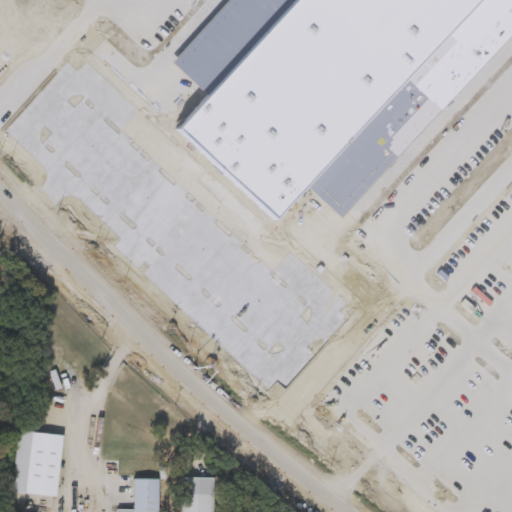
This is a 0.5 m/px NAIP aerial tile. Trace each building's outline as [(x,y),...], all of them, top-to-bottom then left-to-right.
[(301,0),(265,21),(260,14),(249,20),(243,9),(253,4),(250,0),(301,0)] [(423,66),(430,54),(440,59),(434,71),(423,66)] [(417,90),(423,75),(410,70),(404,84),(417,90)] [(401,124),(415,113),(426,127),(411,138),(401,124)] [(408,145),(398,130),(381,141),(392,156),(408,145)] [(249,173),(249,151),(268,151),(268,173),(249,173)] [(249,168),(231,168),(232,190),(249,190),(249,168)] [(481,222),(481,191),(457,192),(456,179),(395,181),(396,190),(375,191),(376,227),(397,226),(397,236),(458,235),(457,223),(481,222)] [(61,435),(55,496),(11,492),(16,431),(61,435)] [(158,480),(157,511),(115,511),(116,509),(133,509),(133,479),(158,480)] [(163,511),(195,511),(196,493),(164,492),(163,511)] [(140,511),(140,494),(114,494),(114,511),(140,511)]
